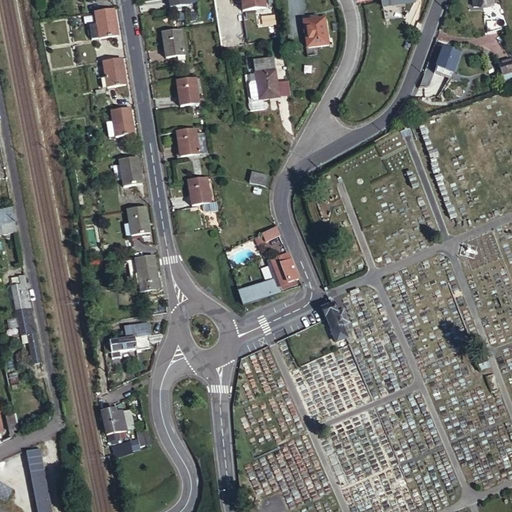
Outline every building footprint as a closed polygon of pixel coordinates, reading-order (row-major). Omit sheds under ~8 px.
[(264,5),(263,0),(239,0),(240,8),(264,5)] [(494,5),(492,0),(474,0),(477,8),(478,17),(496,15),(494,5)] [(117,39),(112,10),(93,13),(96,27),(98,42),(117,39)] [(328,40),(324,13),(304,16),(308,43),(328,40)] [(90,43),(98,42),(96,27),(88,29),(90,43)] [(182,54),(178,27),(160,30),(164,57),(182,54)] [(445,46),(435,73),(451,78),(461,52),(445,46)] [(125,87),(121,59),(102,62),(105,81),(100,82),(102,90),(106,90),(125,87)] [(511,73),(511,60),(499,64),(503,77),(511,73)] [(260,66),(262,78),(281,75),(278,63),(260,66)] [(281,75),(262,78),(252,80),(257,116),(272,113),(270,105),(285,102),(283,89),(281,75)] [(198,103),(194,76),(175,79),(179,106),(198,103)] [(283,89),(285,102),(295,101),(293,88),(283,89)] [(134,137),(129,109),(110,112),(112,125),(106,126),(108,140),(115,139),(115,140),(134,137)] [(195,133),(194,128),(176,131),(179,150),(176,150),(177,158),(181,158),(198,155),(198,153),(195,133)] [(203,132),(195,133),(198,153),(207,152),(203,132)] [(142,186),(138,158),(119,161),(120,168),(122,181),(116,182),(117,190),(142,186)] [(114,168),(116,182),(122,181),(120,168),(114,168)] [(264,188),(267,178),(253,173),(250,184),(264,188)] [(211,204),(206,176),(188,179),(192,207),(203,205),(204,212),(206,214),(218,212),(217,203),(211,204)] [(150,236),(146,207),(127,210),(130,225),(124,226),(126,240),(150,236)] [(0,226),(15,223),(12,208),(0,210),(0,226)] [(0,236),(17,233),(15,223),(0,226),(0,236)] [(277,229),(263,235),(267,242),(280,236),(277,229)] [(299,280),(290,254),(269,262),(275,280),(266,283),(239,292),(244,306),(282,292),(282,291),(280,287),(296,281),(299,280)] [(159,290),(154,257),(128,261),(132,290),(140,288),(141,293),(159,290)] [(27,283),(25,275),(19,276),(21,285),(12,286),(17,311),(32,308),(32,307),(27,283)] [(296,281),(280,287),(282,291),(298,285),(296,281)] [(336,313),(332,305),(322,309),(326,317),(327,317),(328,318),(336,337),(340,335),(344,343),(346,342),(348,344),(349,343),(344,330),(342,326),(336,313)] [(32,308),(17,311),(21,336),(28,335),(36,334),(35,325),(32,308)] [(343,310),(336,313),(342,326),(348,323),(343,310)] [(135,338),(149,335),(151,335),(149,323),(125,327),(127,339),(135,338)] [(33,364),(42,362),(36,334),(28,335),(33,364)] [(104,343),(106,353),(112,352),(113,359),(122,358),(121,352),(137,349),(138,350),(151,348),(149,335),(135,338),(127,339),(104,343)] [(340,335),(336,337),(341,349),(350,345),(349,343),(348,344),(346,342),(344,343),(340,335)] [(487,357),(478,361),(482,370),(491,366),(487,357)] [(105,421),(101,422),(102,428),(106,427),(107,435),(111,435),(112,440),(123,439),(122,432),(128,431),(125,413),(120,413),(120,411),(104,414),(105,421)] [(19,428),(16,414),(7,416),(10,430),(19,428)] [(151,446),(146,431),(137,434),(138,439),(111,448),(115,460),(151,446)] [(52,511),(41,448),(27,451),(39,511),(52,511)] [(0,481),(0,496),(7,501),(13,489),(0,481)]
